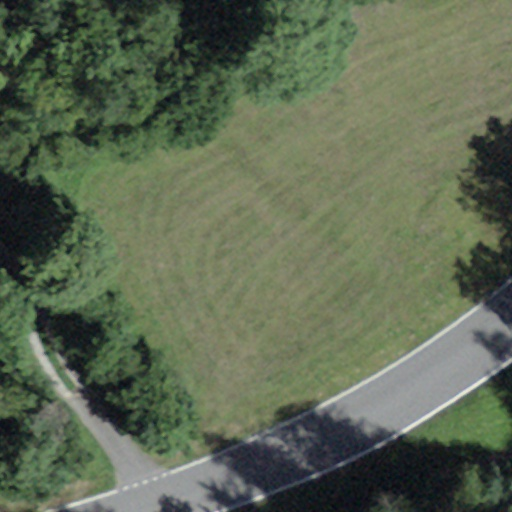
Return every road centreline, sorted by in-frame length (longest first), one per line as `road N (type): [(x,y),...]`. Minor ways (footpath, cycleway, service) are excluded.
road 1 (tertiary): [(511,324),(345,433),(124,511)]
road 2 (track): [(150,502),(0,262)]
